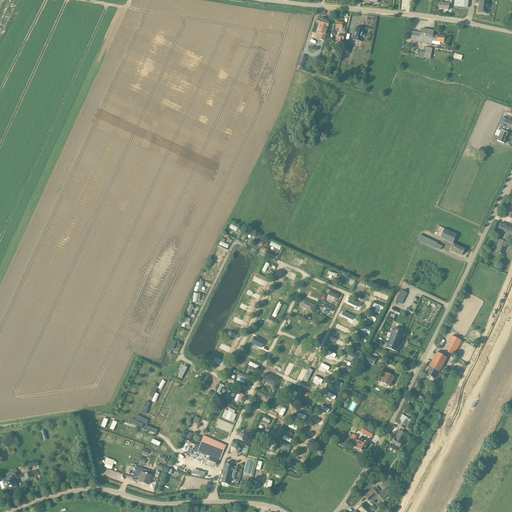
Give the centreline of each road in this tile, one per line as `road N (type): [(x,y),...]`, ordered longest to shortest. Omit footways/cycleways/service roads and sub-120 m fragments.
road 1 (residential): [(332,511),(411,385),(511,173)]
road 2 (unclassified): [(13,511),(87,489),(169,504),(257,501),(282,511)]
road 3 (unclassified): [(511,32),(267,0)]
road 4 (tertiary): [(417,511),(511,325)]
